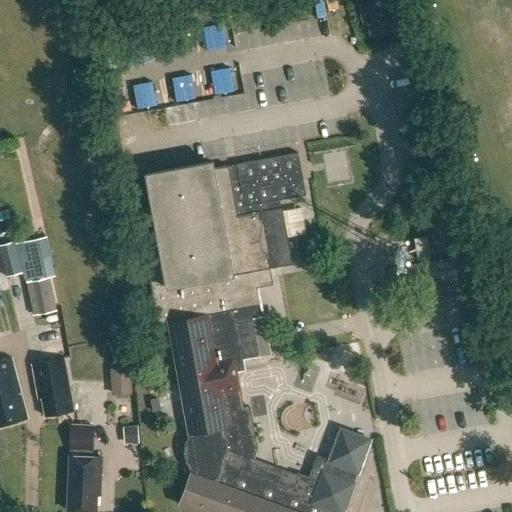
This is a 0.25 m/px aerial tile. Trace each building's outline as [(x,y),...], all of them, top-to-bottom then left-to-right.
[(394,0),(357,0),(365,31),(372,29),(375,39),(403,31),(394,0)] [(117,56),(107,57),(109,69),(119,67),(117,56)] [(123,87),(113,89),(115,99),(125,97),(123,87)] [(149,189),(133,192),(136,205),(153,297),(158,323),(170,321),(262,303),(258,283),(265,282),(271,281),(272,281),(270,269),(280,267),(292,265),(287,235),(280,199),(305,195),(298,152),(213,168),(212,161),(146,174),(149,189)] [(25,281),(30,314),(54,310),(48,277),(52,276),(43,234),(13,241),(13,240),(0,242),(0,265),(2,276),(19,271),(23,281),(25,281)] [(430,258),(426,237),(414,239),(418,260),(430,258)] [(389,269),(392,282),(393,289),(471,275),(468,256),(389,269)] [(294,297),(298,316),(327,311),(324,292),(294,297)] [(262,303),(170,321),(190,433),(185,442),(184,453),(186,463),(190,473),(180,503),(205,511),(337,511),(338,511),(342,511),(370,440),(341,429),(330,460),(318,456),(309,478),(298,474),(298,476),(268,465),(267,468),(254,463),(256,460),(253,459),(257,448),(249,407),(243,408),(236,373),(246,371),(245,367),(244,360),(260,357),(253,319),(264,317),(262,303)] [(0,360),(0,426),(27,419),(10,357),(0,360)] [(33,365),(38,392),(41,392),(45,415),(73,410),(64,359),(33,365)] [(107,367),(108,394),(128,393),(127,367),(107,367)] [(158,398),(151,399),(153,411),(160,410),(158,398)] [(136,428),(127,428),(128,443),(137,442),(136,428)] [(86,431),(72,430),(71,456),(70,456),(67,510),(94,511),(95,494),(98,494),(100,457),(85,457),(86,431)]
